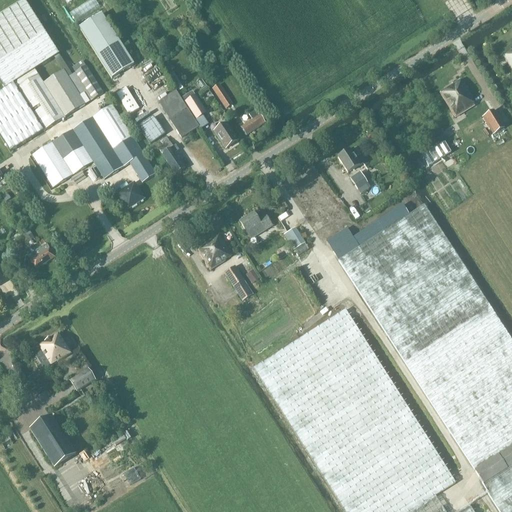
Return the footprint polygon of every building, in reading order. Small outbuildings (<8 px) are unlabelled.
[(64,71),(68,78),(72,76),(25,1),(0,16),(0,81),(6,91),(13,86),(56,59),(64,71)] [(79,29),(112,81),(134,66),(101,15),(79,29)] [(72,68),(75,74),(86,67),(82,62),(72,68)] [(177,66),(172,69),(183,85),(187,82),(177,66)] [(86,67),(75,74),(72,76),(68,78),(64,71),(42,85),(65,119),(93,101),(104,94),(86,67)] [(173,72),(168,75),(179,92),(183,89),(173,72)] [(43,132),(43,133),(65,119),(42,85),(37,76),(16,90),(43,132)] [(474,107),(471,101),(472,100),(461,81),(440,94),(455,119),(474,107)] [(220,85),(212,90),(225,110),(233,105),(220,85)] [(0,137),(10,153),(43,132),(16,90),(13,86),(6,91),(0,94),(0,137)] [(141,112),(126,89),(116,95),(131,118),(141,112)] [(176,92),(158,103),(170,121),(188,109),(176,91),(176,92)] [(193,91),(182,98),(196,120),(203,116),(207,114),(193,91)] [(155,176),(111,107),(32,157),(53,189),(93,164),(104,181),(129,165),(142,185),(155,176)] [(188,109),(170,121),(181,139),(199,128),(195,121),(188,109)] [(505,128),(494,110),(482,118),(493,136),(505,128)] [(264,124),(256,111),(248,116),(252,121),(240,129),(245,136),(264,124)] [(165,135),(153,117),(138,127),(150,145),(165,135)] [(213,132),(225,150),(238,141),(226,124),(213,132)] [(454,134),(443,140),(446,146),(458,139),(454,134)] [(156,146),(175,176),(184,170),(175,155),(179,152),(176,146),(173,148),(167,139),(156,146)] [(422,157),(429,167),(451,153),(444,143),(422,157)] [(346,151),(341,154),(342,156),(338,159),(348,174),(360,166),(354,158),(358,155),(354,149),(350,152),(350,151),(347,152),(346,151)] [(376,184),(373,180),(368,184),(363,176),(352,183),(357,191),(358,191),(361,195),(376,184)] [(133,184),(121,192),(117,194),(117,195),(127,211),(144,200),(133,184)] [(326,242),(338,262),(409,215),(403,206),(353,238),(347,229),(326,242)] [(474,471),(511,446),(511,340),(424,206),(409,215),(338,262),(474,471)] [(253,215),(240,223),(250,239),(256,235),(257,236),(272,227),(265,216),(257,221),(253,215)] [(287,233),(297,249),(305,244),(296,228),(287,233)] [(27,243),(34,239),(32,234),(25,238),(27,243)] [(210,271),(231,258),(218,237),(197,250),(210,271)] [(54,258),(46,246),(27,258),(35,270),(54,258)] [(225,274),(234,289),(244,282),(234,268),(225,274)] [(253,271),(247,276),(252,284),(259,280),(253,271)] [(244,282),(234,289),(242,302),(252,295),(244,282)] [(254,369),(345,511),(472,511),(469,507),(460,511),(445,511),(435,497),(456,483),(386,376),(345,311),(254,369)] [(57,362),(71,353),(57,332),(37,345),(50,365),(56,361),(57,362)] [(77,393),(96,381),(89,370),(70,382),(77,393)] [(76,455),(51,416),(30,430),(54,468),(76,455)] [(11,430),(4,432),(6,439),(13,436),(11,430)] [(116,451),(122,447),(118,441),(113,445),(116,451)] [(511,467),(511,446),(474,471),(483,486),(511,467)] [(511,511),(511,467),(483,486),(487,491),(485,492),(498,511),(511,511)]
